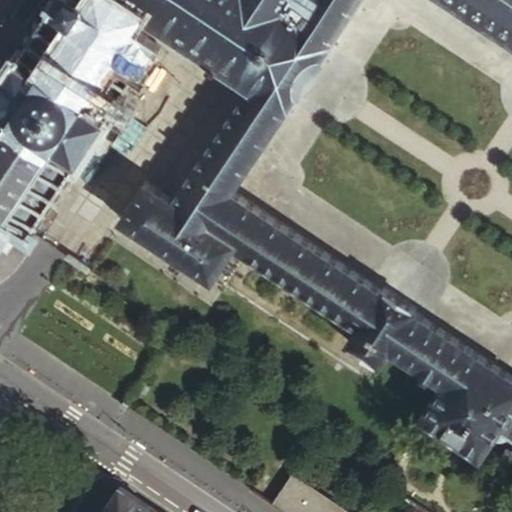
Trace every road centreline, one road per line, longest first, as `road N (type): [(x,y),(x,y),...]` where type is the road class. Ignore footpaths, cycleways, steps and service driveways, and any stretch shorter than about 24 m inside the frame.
road 1 (unknown): [(383,0),(306,118),(299,159),(305,183),(325,207),(455,302),(511,313)]
road 2 (residential): [(98,442),(201,511)]
road 3 (unknown): [(511,75),(411,6)]
